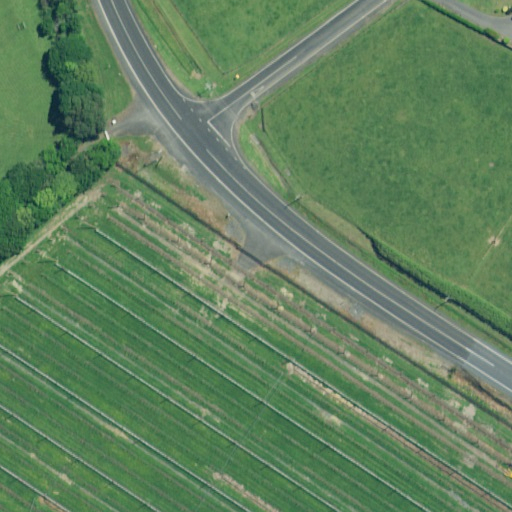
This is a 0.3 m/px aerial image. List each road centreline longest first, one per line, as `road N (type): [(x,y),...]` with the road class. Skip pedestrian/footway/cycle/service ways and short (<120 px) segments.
road 1 (tertiary): [(193,134),(312,245),(511,379)]
road 2 (residential): [(193,134),(371,0)]
road 3 (tertiary): [(112,0),(193,134)]
